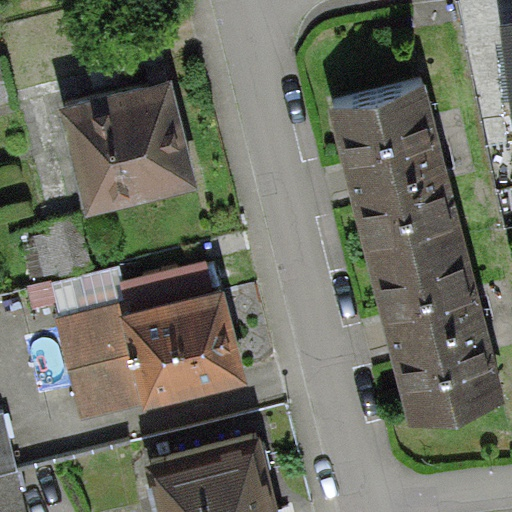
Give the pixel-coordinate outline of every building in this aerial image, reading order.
[(511,42),(499,44),(511,138),(511,42)] [(2,63),(0,63),(0,104),(11,101),(2,63)] [(420,87),(330,107),(405,439),(495,419),(420,87)] [(168,92),(57,116),(81,225),(192,201),(168,92)] [(0,231),(28,225),(17,174),(0,177),(0,231)] [(74,227),(13,240),(25,291),(85,278),(74,227)] [(116,311),(50,328),(75,428),(138,412),(141,425),(251,398),(228,305),(121,332),(116,311)] [(0,511),(20,511),(0,426),(0,425),(0,511)] [(261,511),(247,449),(147,473),(155,511),(261,511)]
